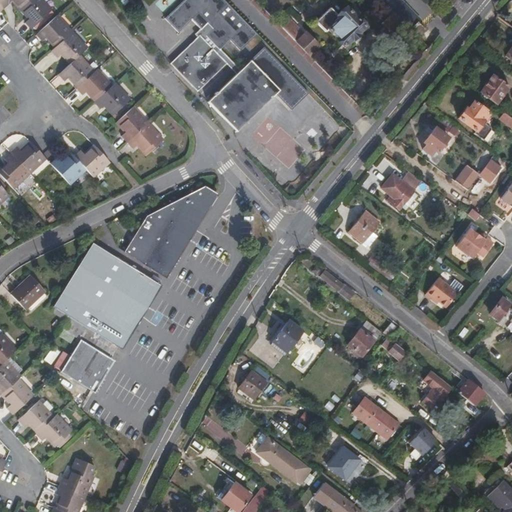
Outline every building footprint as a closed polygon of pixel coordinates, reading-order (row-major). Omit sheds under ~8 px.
[(0,0),(0,9),(10,0),(17,8),(26,0),(0,0)] [(28,29),(48,11),(37,0),(26,0),(17,8),(26,19),(23,22),(28,29)] [(191,18),(200,27),(195,32),(197,35),(200,33),(217,50),(219,49),(230,38),(240,48),(257,32),(225,0),(181,0),(164,16),(177,30),(191,18)] [(402,0),(382,0),(409,28),(417,21),(419,18),(402,0)] [(313,20),(324,31),(326,28),(338,17),(336,15),(327,6),(313,20)] [(336,15),(338,17),(326,28),(344,45),(364,26),(345,6),(336,15)] [(304,31),(302,34),(284,15),(277,22),(308,54),(317,45),(304,31)] [(43,37),(53,47),(68,33),(53,17),(34,34),(39,40),(43,37)] [(416,35),(424,28),(417,21),(409,28),(416,35)] [(58,53),(68,64),(75,57),(83,50),(68,33),(53,47),(49,51),(54,57),(58,53)] [(170,60),(196,89),(226,61),(236,72),(239,69),(219,49),(217,50),(200,33),(197,35),(170,60)] [(262,46),(239,69),(236,72),(206,100),(234,129),(273,92),(290,108),(306,90),(262,46)] [(76,87),(91,73),(75,57),(68,64),(56,74),(62,81),(66,76),(76,87)] [(80,95),(84,91),(93,101),(109,87),(94,70),(91,73),(76,87),(75,88),(80,95)] [(495,102),(507,85),(492,74),(479,91),(495,102)] [(126,100),(111,84),(109,87),(93,101),(92,102),(97,108),(102,104),(112,114),(126,100)] [(483,112),(485,109),(473,100),(466,109),(464,107),(457,117),(474,129),(472,132),(481,139),(490,127),(483,123),(488,116),(483,112)] [(119,135),(125,142),(145,123),(129,107),(115,121),(124,132),(119,135)] [(511,118),(503,112),(499,118),(511,127),(511,118)] [(144,153),(160,139),(145,123),(125,142),(131,149),(136,144),(144,153)] [(435,152),(447,136),(433,127),(422,142),(424,144),(420,149),(428,155),(432,150),(435,152)] [(282,172),(290,172),(290,131),(276,131),(276,137),(263,137),(263,154),(282,154),(282,172)] [(18,153),(13,148),(7,154),(26,174),(43,158),(40,155),(29,143),(18,153)] [(82,154),(79,150),(72,156),(83,168),(91,176),(106,161),(92,146),(82,154)] [(67,184),(83,168),(72,156),(69,153),(59,163),(55,158),(49,164),(67,184)] [(0,169),(0,179),(10,190),(26,174),(7,154),(1,160),(6,165),(0,169)] [(488,182),(499,167),(488,159),(477,173),(488,182)] [(465,189),(476,175),(470,170),(459,185),(465,189)] [(398,208),(417,185),(405,174),(385,197),(398,208)] [(511,182),(500,198),(511,206),(511,182)] [(194,223),(212,193),(200,184),(141,216),(119,252),(162,277),(168,266),(194,223)] [(361,242),(382,216),(368,205),(347,231),(361,242)] [(467,214),(476,220),(480,213),(471,207),(467,214)] [(484,236),(483,238),(468,227),(455,246),(470,257),(475,251),(482,255),(491,241),(484,236)] [(51,309),(115,347),(119,349),(156,285),(90,245),(51,309)] [(392,277),(396,271),(372,253),(368,258),(392,277)] [(346,298),(351,291),(323,270),(318,276),(346,298)] [(445,306),(456,292),(437,276),(423,294),(430,299),(431,296),(437,301),(445,306)] [(22,312),(45,290),(31,277),(9,298),(22,312)] [(496,318),(509,302),(501,296),(488,311),(496,318)] [(285,352),(301,332),(287,320),(271,341),(285,352)] [(360,358),(378,335),(364,324),(346,346),(360,358)] [(380,348),(398,356),(402,350),(392,345),(394,340),(386,336),(380,348)] [(58,373),(89,391),(92,393),(106,370),(111,362),(73,340),(71,343),(74,345),(67,358),(59,353),(55,361),(62,366),(58,373)] [(0,366),(1,365),(12,355),(0,341),(0,366)] [(0,396),(13,384),(16,382),(1,365),(0,366),(0,396)] [(251,399),(264,381),(250,370),(237,387),(251,399)] [(449,386),(429,370),(422,380),(431,388),(442,396),(449,386)] [(473,404),(483,392),(466,379),(456,391),(473,404)] [(416,386),(426,394),(431,388),(422,380),(416,386)] [(28,401),(13,384),(0,396),(0,400),(8,408),(4,412),(9,419),(28,401)] [(441,404),(438,401),(442,396),(431,388),(426,394),(421,401),(434,412),(441,404)] [(385,439),(397,424),(363,397),(351,412),(385,439)] [(21,430),(25,426),(34,436),(49,422),(34,406),(15,423),(21,430)] [(52,418),(49,422),(34,436),(33,437),(39,443),(43,439),(52,449),(67,434),(52,418)] [(420,454),(435,441),(422,427),(407,440),(420,454)] [(299,482),(308,469),(266,438),(256,452),(292,479),(294,478),(299,482)] [(344,480),(359,460),(341,447),(326,467),(344,480)] [(65,483),(60,481),(57,488),(82,499),(90,479),(88,478),(91,468),(74,460),(65,483)] [(123,475),(128,466),(119,461),(115,470),(123,475)] [(235,511),(249,494),(233,483),(220,500),(235,511)] [(355,511),(350,508),(352,505),(322,483),(312,496),(333,511),(355,511)] [(504,510),(511,502),(511,494),(502,483),(490,494),(504,510)] [(253,511),(270,492),(262,486),(241,511),(253,511)] [(53,496),(58,499),(53,511),(76,511),(82,499),(57,488),(53,496)]
